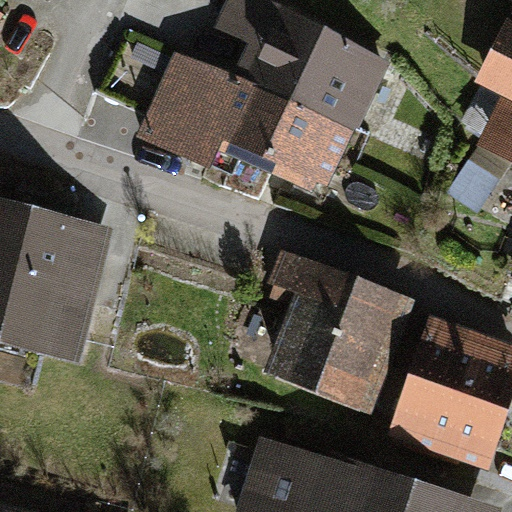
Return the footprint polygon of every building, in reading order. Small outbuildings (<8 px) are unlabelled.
[(203,68),(242,83),(339,123),(350,128),(382,62),(275,6),(260,0),(234,0),(221,28),(257,44),(241,78),(179,55),(178,57),(203,68)] [(511,28),(467,125),(487,138),(466,176),(480,185),(498,187),(511,162),(511,28)] [(152,108),(175,63),(121,37),(95,93),(151,119),(155,109),(152,108)] [(203,68),(178,57),(175,63),(152,108),(155,109),(151,119),(143,138),(208,166),(212,153),(217,134),(242,83),(203,68)] [(339,123),(242,83),(217,134),(212,153),(224,157),(230,140),(313,177),(339,123)] [(73,229),(0,211),(0,335),(43,346),(43,343),(76,351),(101,252),(69,244),(73,229)] [(279,369),(363,401),(402,299),(289,256),(279,283),(308,294),(279,369)] [(414,366),(396,427),(485,456),(511,377),(511,360),(431,330),(416,367),(414,366)] [(323,461),(264,442),(241,511),(306,511),(321,465),(323,461)] [(345,511),(357,476),(321,465),(306,511),(345,511)] [(468,511),(469,511),(357,476),(345,511),(468,511)]
